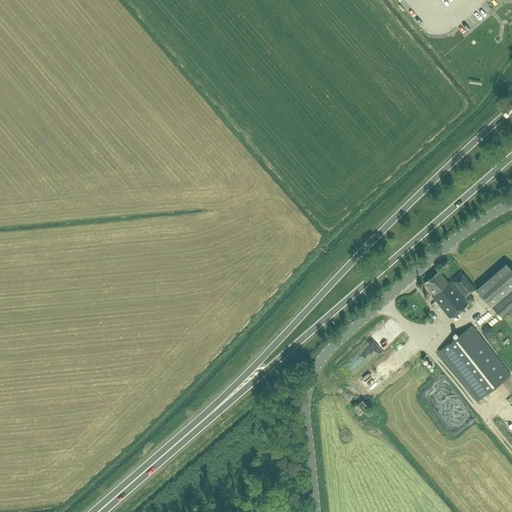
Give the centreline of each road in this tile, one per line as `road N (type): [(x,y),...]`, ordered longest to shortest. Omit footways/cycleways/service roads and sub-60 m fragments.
road 1 (trunk): [(511,108),(363,248),(218,406)]
road 2 (unclassified): [(315,511),(305,409),(317,366),(461,235),(511,206)]
road 3 (trunk): [(218,406),(511,156)]
road 4 (track): [(511,447),(384,301)]
road 5 (trunk): [(98,511),(218,406)]
